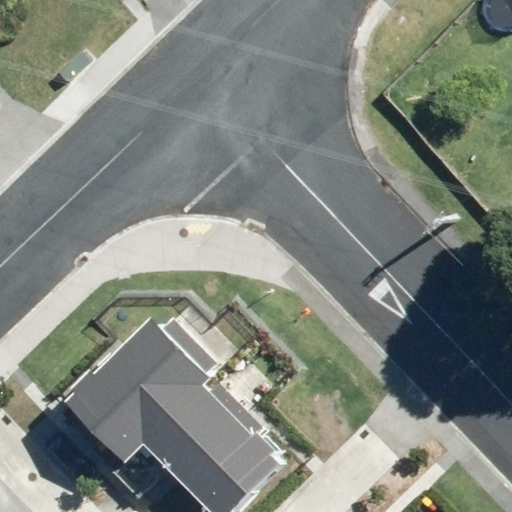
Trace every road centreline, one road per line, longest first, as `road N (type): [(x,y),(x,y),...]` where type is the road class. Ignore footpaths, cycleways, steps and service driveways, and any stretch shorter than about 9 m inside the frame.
road 1 (residential): [(511,387),(208,82)]
road 2 (residential): [(0,280),(208,82)]
